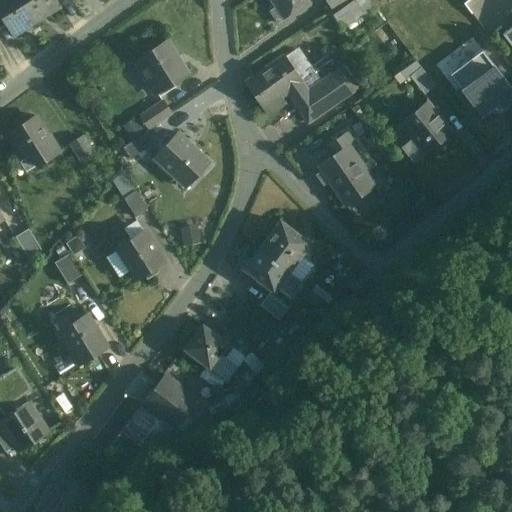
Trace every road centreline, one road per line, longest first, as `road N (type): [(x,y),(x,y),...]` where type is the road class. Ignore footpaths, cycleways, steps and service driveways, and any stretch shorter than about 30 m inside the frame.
road 1 (unclassified): [(35,502),(197,284),(240,199),(245,149)]
road 2 (unclassified): [(245,149),(275,162),(369,260),(511,147)]
road 3 (unclassified): [(0,102),(136,0)]
road 4 (unclassified): [(245,149),(219,40),(222,0)]
road 5 (track): [(511,308),(394,239)]
